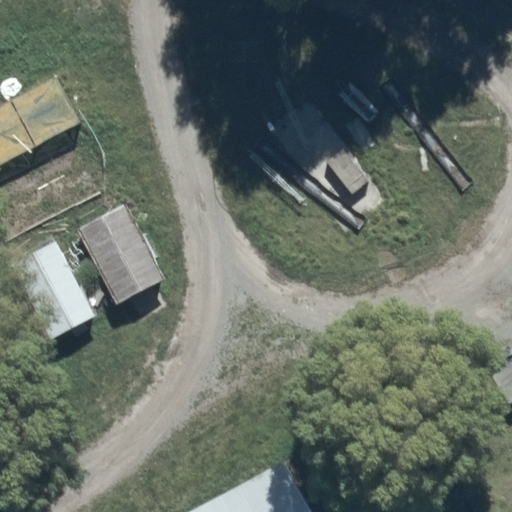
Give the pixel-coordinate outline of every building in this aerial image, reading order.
[(52,79),(0,105),(0,171),(79,131),(52,79)] [(388,201),(308,93),(265,126),(345,233),(388,201)] [(83,137),(0,179),(0,241),(108,186),(83,137)] [(123,212),(77,236),(116,311),(162,287),(123,212)] [(9,274),(45,345),(94,320),(57,249),(9,274)] [(511,369),(494,382),(511,408),(511,407),(511,369)] [(304,511),(282,470),(202,511),(304,511)]
